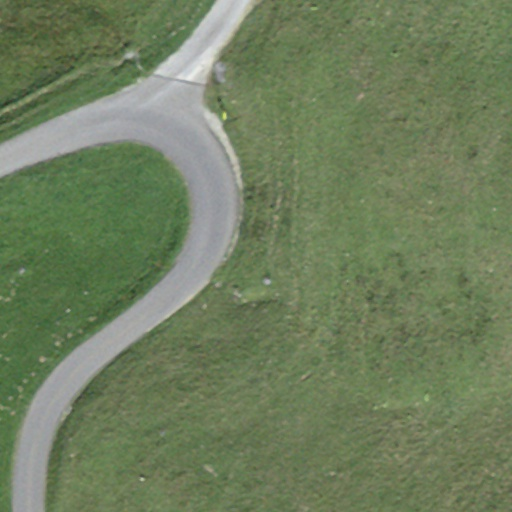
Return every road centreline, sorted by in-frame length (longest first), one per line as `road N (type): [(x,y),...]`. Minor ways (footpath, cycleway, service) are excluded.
road 1 (track): [(0,165),(125,123),(163,128),(215,181),(215,235),(187,283),(51,395),(26,455),(25,511)]
road 2 (track): [(233,0),(170,97),(161,128)]
